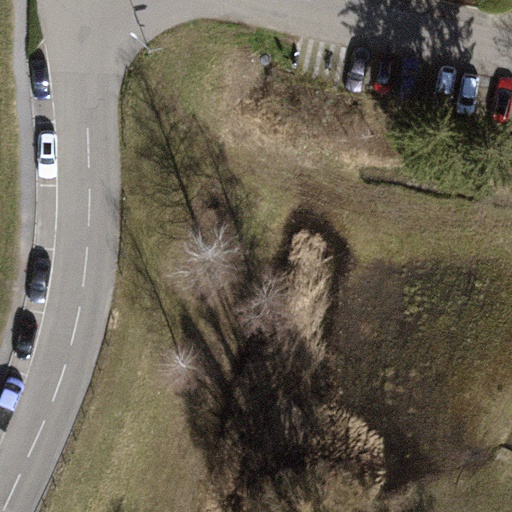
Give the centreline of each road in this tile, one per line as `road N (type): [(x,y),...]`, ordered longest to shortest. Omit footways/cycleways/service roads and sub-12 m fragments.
road 1 (residential): [(1,511),(70,349),(84,248),(88,92),(73,0)]
road 2 (residential): [(292,0),(511,45)]
